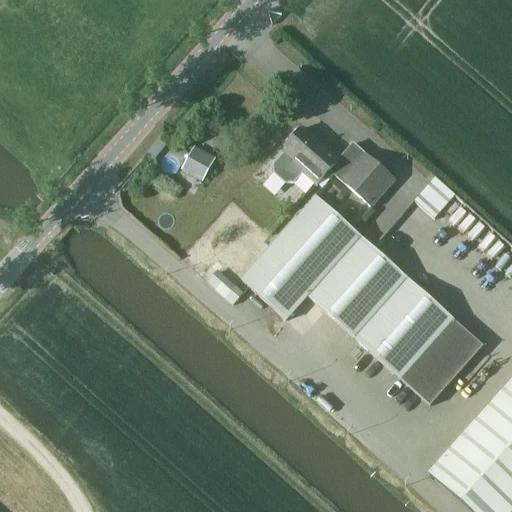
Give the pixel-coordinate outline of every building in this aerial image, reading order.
[(370,211),(394,184),(353,147),(337,165),(322,152),(323,150),(302,131),(284,150),(286,152),(280,159),(316,191),(330,175),(370,211)] [(215,161),(194,149),(182,171),(203,183),(215,161)] [(456,198),(435,180),(414,204),(434,222),(456,198)] [(430,407),(483,348),(315,198),(240,281),(286,323),(308,299),(430,407)] [(232,309),(243,295),(218,272),(206,286),(232,309)] [(511,511),(511,381),(429,475),(470,511),(511,511)]
